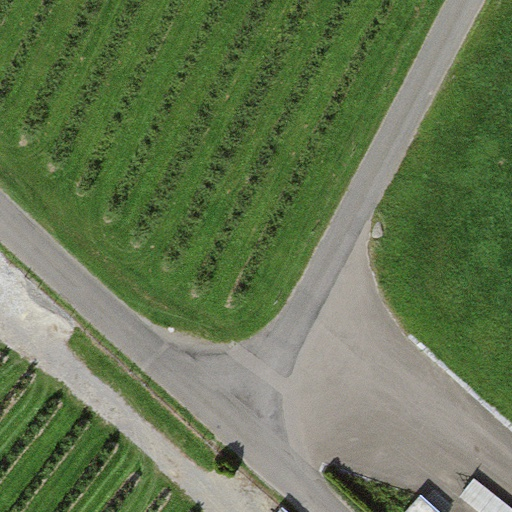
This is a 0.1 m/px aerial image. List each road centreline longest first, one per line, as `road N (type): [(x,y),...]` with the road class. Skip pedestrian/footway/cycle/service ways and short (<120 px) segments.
road 1 (track): [(469,0),(238,428),(0,213)]
road 2 (unclassified): [(238,428),(329,511)]
